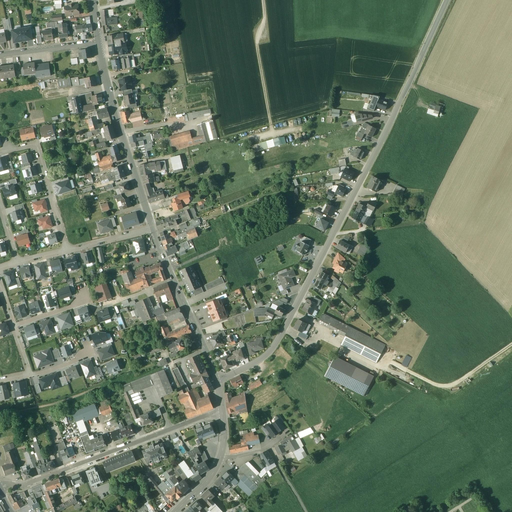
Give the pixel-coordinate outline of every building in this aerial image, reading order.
[(74,4),(69,5),(69,7),(65,7),(66,16),(79,15),(78,5),(74,6),(74,4)] [(109,16),(101,17),(102,26),(110,25),(109,19),(109,16)] [(82,26),(77,27),(77,25),(75,26),(75,27),(72,27),(74,36),(76,35),(76,34),(83,33),(82,26)] [(91,25),(82,26),(83,33),(86,33),(92,32),(91,25)] [(23,42),(32,40),(30,28),(21,30),(23,42)] [(15,43),(23,42),(21,30),(12,31),(15,43)] [(52,30),(43,32),(44,41),(53,40),(52,30)] [(59,31),(58,31),(59,39),(68,38),(67,30),(59,31)] [(107,36),(109,45),(116,44),(119,44),(120,49),(126,48),(127,48),(126,44),(129,43),(128,35),(127,36),(125,36),(125,35),(125,34),(123,34),(107,36)] [(116,44),(109,45),(110,55),(117,54),(117,51),(116,44)] [(119,51),(117,51),(117,54),(119,54),(119,56),(123,56),(127,55),(126,48),(120,49),(118,49),(119,51)] [(90,49),(82,50),(82,52),(83,59),(91,58),(90,49)] [(130,58),(120,60),(122,69),(131,68),(130,61),(130,58)] [(111,61),(113,71),(122,69),(120,60),(111,61)] [(35,63),(30,64),(23,65),(24,68),(25,75),(25,76),(36,75),(36,78),(51,76),(49,61),(45,62),(35,63)] [(13,66),(7,67),(7,68),(5,68),(6,77),(11,76),(11,78),(15,77),(14,70),(14,66),(13,66)] [(94,77),(85,79),(87,88),(96,87),(94,77)] [(70,86),(69,78),(58,80),(59,88),(70,86)] [(78,78),(70,79),(71,87),(79,86),(78,78)] [(130,79),(128,79),(122,80),(119,81),(120,85),(120,88),(121,88),(121,91),(132,89),(132,86),(131,82),(131,83),(130,79)] [(101,95),(92,97),(94,106),(103,104),(101,95)] [(133,95),(124,97),(126,106),(130,105),(135,104),(133,95)] [(380,97),(374,96),(372,99),(370,105),(375,107),(377,99),(379,100),(380,97)] [(79,99),(72,101),(75,115),(83,113),(82,108),(79,99)] [(379,100),(377,99),(375,107),(385,111),(388,103),(379,100)] [(439,107),(430,104),(428,114),(436,116),(439,107)] [(107,109),(97,111),(98,115),(99,119),(109,117),(107,109)] [(129,111),(120,113),(122,124),(135,122),(134,116),(130,117),(129,111)] [(371,117),(355,114),(354,117),(356,123),(372,119),(371,117)] [(95,117),(88,119),(91,132),(99,129),(98,125),(95,117)] [(206,121),(201,123),(201,125),(198,126),(201,137),(193,139),(194,145),(218,138),(212,118),(209,119),(210,122),(207,123),(206,121)] [(112,125),(104,128),(106,134),(114,132),(112,125)] [(375,130),(368,126),(366,130),(364,135),(371,138),(375,130)] [(51,127),(41,129),(43,136),(49,134),(53,133),(51,127)] [(32,129),(22,131),(23,134),(21,134),(22,138),(25,137),(25,139),(32,138),(31,136),(34,135),(32,129)] [(190,131),(170,137),(174,150),(194,145),(190,131)] [(106,134),(104,135),(105,138),(106,137),(108,141),(116,139),(114,132),(106,134)] [(139,135),(136,136),(138,143),(144,141),(147,151),(152,150),(152,146),(151,140),(150,136),(140,138),(139,135)] [(136,136),(129,137),(130,144),(138,143),(136,136)] [(279,145),(286,143),(284,136),(277,138),(279,145)] [(273,139),(259,143),(261,150),(275,146),(273,139)] [(144,143),(143,143),(144,146),(139,147),(139,149),(141,149),(142,152),(143,154),(144,154),(144,155),(145,157),(145,159),(148,158),(147,151),(144,143)] [(117,146),(109,148),(111,155),(119,153),(117,146)] [(364,153),(357,149),(357,150),(353,157),(360,161),(364,153)] [(108,156),(102,158),(100,152),(95,154),(99,165),(100,167),(108,165),(110,164),(108,156)] [(31,153),(22,156),(23,157),(22,157),(22,160),(23,160),(25,164),(29,163),(33,162),(31,153)] [(119,153),(111,155),(114,163),(121,160),(119,153)] [(179,156),(170,159),(173,170),(182,168),(179,156)] [(5,158),(0,159),(0,172),(9,170),(7,163),(5,158)] [(155,163),(148,164),(150,171),(156,170),(155,163)] [(148,164),(139,166),(141,177),(142,177),(150,175),(150,171),(148,164)] [(108,165),(100,167),(100,168),(92,170),(93,174),(102,172),(102,171),(105,170),(109,168),(108,165)] [(121,166),(114,168),(115,172),(116,176),(124,173),(124,172),(125,171),(123,166),(121,166)] [(35,167),(31,169),(26,170),(29,178),(37,175),(35,167)] [(344,171),(341,177),(350,182),(354,174),(347,170),(345,169),(344,171)] [(150,175),(142,177),(144,185),(147,184),(155,183),(154,174),(150,175)] [(381,181),(373,177),(367,188),(376,193),(380,185),(379,185),(381,181)] [(56,185),(59,194),(72,190),(69,181),(61,183),(56,185)] [(127,183),(119,186),(120,189),(121,194),(130,191),(127,183)] [(33,194),(42,192),(40,184),(36,185),(31,186),(33,194)] [(155,194),(151,195),(147,184),(144,185),(149,203),(157,201),(155,194)] [(10,186),(3,188),(5,197),(9,196),(13,195),(16,194),(14,185),(10,186)] [(343,189),(338,186),(335,194),(342,197),(345,190),(343,189)] [(402,189),(397,187),(392,197),(398,197),(402,189)] [(161,192),(155,194),(157,201),(164,198),(162,193),(161,192)] [(176,198),(173,199),(175,203),(172,204),(172,205),(171,206),(172,208),(173,207),(175,211),(183,209),(180,200),(179,197),(178,198),(176,198)] [(123,200),(121,201),(123,206),(124,209),(131,207),(129,198),(123,200)] [(166,202),(161,203),(163,208),(171,206),(172,205),(172,204),(175,203),(173,199),(166,202)] [(38,203),(33,204),(35,212),(42,210),(43,212),(47,211),(44,201),(38,203)] [(376,205),(370,201),(367,208),(373,211),(376,205)] [(23,204),(14,206),(16,212),(22,210),(25,210),(23,204)] [(367,208),(359,204),(355,211),(363,215),(367,208)] [(335,209),(328,205),(323,213),(324,214),(330,217),(335,209)] [(16,212),(10,214),(13,222),(24,219),(22,210),(16,212)] [(363,215),(355,211),(352,218),(354,219),(353,221),(354,222),(355,223),(356,223),(357,221),(360,222),(363,215)] [(136,213),(122,217),(125,229),(139,224),(136,213)] [(176,216),(163,220),(165,228),(174,225),(177,226),(177,225),(175,220),(179,219),(178,216),(176,216)] [(43,230),(52,227),(49,217),(43,219),(39,220),(40,224),(41,224),(43,230)] [(197,219),(190,222),(191,226),(187,228),(186,224),(179,226),(181,230),(178,231),(179,235),(181,234),(189,231),(194,228),(200,226),(197,219)] [(324,221),(321,219),(317,227),(324,231),(328,223),(324,221)] [(163,220),(156,223),(158,230),(165,228),(163,220)] [(110,221),(97,225),(100,235),(113,230),(113,228),(110,221)] [(194,228),(189,231),(181,234),(183,238),(187,237),(196,233),(194,228)] [(55,234),(47,236),(50,245),(58,243),(55,234)] [(168,234),(160,238),(162,242),(170,239),(168,234)] [(28,235),(17,238),(19,246),(30,243),(28,235)] [(306,238),(303,243),(309,246),(311,240),(306,238)] [(133,242),(134,247),(136,247),(137,253),(136,254),(144,252),(145,252),(142,239),(133,242)] [(170,239),(162,242),(164,247),(169,245),(170,245),(170,246),(172,245),(170,239)] [(349,246),(345,244),(345,243),(340,241),(337,247),(346,252),(349,246)] [(309,246),(303,243),(301,242),(299,245),(297,244),(296,247),(298,247),(296,251),(304,255),(306,252),(308,250),(307,249),(309,246)] [(170,248),(165,250),(167,256),(178,252),(175,246),(170,248)] [(101,247),(96,248),(99,263),(104,262),(101,247)] [(367,251),(360,247),(356,254),(363,257),(365,254),(367,251)] [(91,253),(81,255),(83,265),(93,263),(91,253)] [(338,254),(333,264),(335,265),(337,260),(340,262),(342,257),(338,254)] [(261,260),(263,259),(261,255),(254,259),(257,265),(262,262),(261,260)] [(76,258),(66,260),(69,271),(78,269),(76,258)] [(60,260),(50,262),(51,267),(53,274),(53,275),(63,273),(60,260)] [(340,262),(337,260),(335,265),(333,268),(335,270),(335,271),(339,273),(339,272),(342,273),(346,265),(343,263),(340,262)] [(160,263),(147,269),(144,267),(140,269),(139,272),(136,273),(138,279),(141,278),(145,287),(145,288),(153,285),(151,281),(149,275),(158,272),(162,270),(163,270),(160,263)] [(43,264),(34,266),(38,280),(47,278),(43,264)] [(191,266),(179,271),(184,281),(186,285),(185,285),(188,293),(192,292),(201,288),(200,287),(198,283),(196,277),(195,277),(194,273),(191,266)] [(28,267),(20,269),(22,279),(31,277),(29,269),(28,267)] [(293,270),(278,276),(284,290),(294,286),(291,277),(295,275),(293,270)] [(12,271),(4,274),(8,288),(17,285),(15,279),(12,271)] [(324,273),(322,272),(318,279),(325,283),(326,280),(329,276),(326,274),(324,273)] [(129,273),(122,276),(125,284),(128,283),(132,281),(130,273),(129,273)] [(132,281),(128,283),(130,289),(131,293),(145,287),(141,278),(138,279),(132,281)] [(222,278),(205,286),(207,291),(224,284),(222,278)] [(325,283),(318,279),(314,286),(321,290),(324,285),(325,283)] [(329,282),(326,280),(325,283),(324,285),(329,288),(330,288),(332,285),(328,283),(329,282)] [(338,285),(334,282),(332,285),(330,288),(329,290),(333,291),(335,287),(336,288),(336,287),(337,287),(338,285)] [(106,283),(93,288),(99,303),(110,299),(111,299),(106,283)] [(167,284),(153,288),(157,297),(161,296),(165,294),(170,293),(167,284)] [(70,287),(58,290),(61,299),(72,296),(71,292),(70,287)] [(201,288),(192,292),(195,297),(203,293),(201,288)] [(52,299),(50,294),(43,297),(45,304),(46,308),(47,309),(54,307),(52,299)] [(147,299),(139,302),(143,312),(147,321),(155,317),(151,309),(147,299)] [(284,299),(271,303),(275,306),(276,304),(281,307),(283,303),(286,304),(288,301),(284,299)] [(220,300),(208,304),(207,305),(210,311),(209,312),(208,314),(210,315),(211,314),(214,321),(226,316),(220,300)] [(312,302),(308,300),(303,310),(308,313),(308,311),(312,313),(314,309),(315,310),(317,305),(318,306),(319,304),(313,300),(312,302)] [(38,303),(29,305),(32,315),(41,312),(39,307),(38,303)] [(24,310),(23,306),(15,309),(19,319),(27,316),(24,310)] [(285,310),(278,307),(275,313),(275,314),(282,317),(285,310)] [(87,308),(78,311),(80,316),(81,319),(90,316),(87,308)] [(179,308),(164,314),(166,318),(167,322),(179,317),(183,315),(179,308)] [(268,315),(265,314),(268,310),(269,308),(257,309),(254,310),(254,317),(265,316),(267,317),(268,315)] [(107,309),(97,313),(100,322),(110,319),(111,319),(108,311),(107,309)] [(114,309),(108,311),(111,319),(110,319),(111,320),(117,317),(114,309)] [(275,313),(268,310),(265,314),(268,315),(273,318),(275,314),(275,313)] [(70,314),(57,318),(59,324),(61,330),(74,326),(70,314)] [(385,345),(323,314),(318,323),(345,337),(341,345),(376,363),(385,345)] [(81,319),(80,316),(74,318),(77,325),(82,323),(81,319)] [(50,320),(39,323),(41,329),(44,328),(47,336),(55,333),(53,328),(50,320)] [(306,324),(298,320),(294,329),(300,332),(306,335),(311,326),(306,324)] [(34,325),(24,328),(27,338),(37,335),(35,330),(34,325)] [(188,325),(174,331),(175,331),(175,333),(177,338),(191,333),(188,325)] [(306,335),(300,332),(298,336),(306,340),(308,336),(306,335)] [(99,333),(92,336),(96,345),(97,344),(106,341),(109,340),(106,334),(99,333)] [(167,336),(164,337),(166,343),(167,343),(174,340),(177,338),(175,333),(174,333),(167,336)] [(218,336),(210,339),(214,348),(222,344),(219,338),(218,335),(218,336)] [(232,336),(227,338),(230,346),(236,344),(232,336)] [(185,348),(181,340),(179,341),(175,342),(178,351),(185,348)] [(264,349),(262,341),(256,342),(249,344),(250,348),(248,348),(250,355),(255,354),(254,351),(264,349)] [(175,342),(168,345),(168,346),(171,353),(171,354),(176,352),(178,351),(175,342)] [(70,349),(69,346),(62,348),(65,358),(72,355),(70,349)] [(104,349),(98,351),(101,360),(112,356),(111,351),(113,351),(111,346),(104,349)] [(161,346),(153,349),(155,353),(155,354),(163,351),(163,348),(161,346)] [(58,349),(53,351),(55,360),(61,358),(58,349)] [(236,359),(237,361),(240,360),(244,358),(242,352),(241,349),(233,353),(234,355),(230,357),(232,361),(236,359)] [(41,355),(34,357),(38,368),(54,362),(50,350),(40,353),(41,355)] [(209,377),(198,355),(188,360),(189,363),(188,364),(190,365),(192,369),(192,371),(193,374),(190,375),(194,384),(199,381),(202,386),(210,382),(207,377),(209,377)] [(226,356),(220,359),(225,370),(234,366),(232,361),(230,357),(229,356),(229,355),(226,356)] [(371,378),(333,359),(325,376),(362,395),(371,378)] [(91,361),(82,365),(86,376),(91,374),(92,376),(96,375),(93,368),(91,361)] [(117,361),(106,365),(109,374),(120,370),(117,361)] [(76,367),(67,371),(68,375),(69,378),(79,375),(76,367)] [(185,384),(177,368),(172,371),(180,388),(181,387),(184,394),(189,392),(185,383),(185,384)] [(163,370),(151,375),(155,385),(161,398),(173,392),(163,370)] [(57,374),(39,381),(40,383),(43,389),(51,386),(53,390),(61,387),(58,379),(57,374)] [(151,375),(130,383),(134,393),(155,385),(151,375)] [(239,375),(231,379),(235,387),(243,383),(239,375)] [(65,376),(58,379),(61,387),(68,384),(67,382),(65,376)] [(259,380),(248,386),(251,391),(262,385),(259,380)] [(25,382),(14,384),(15,391),(16,397),(28,395),(25,382)] [(202,386),(205,394),(206,394),(206,395),(209,394),(209,392),(213,390),(210,382),(202,386)] [(136,410),(126,385),(122,386),(131,411),(136,410)] [(455,387),(446,394),(449,397),(458,391),(455,387)] [(198,403),(192,390),(189,392),(184,394),(187,401),(190,408),(194,416),(202,413),(197,403),(198,403)] [(180,396),(178,397),(181,404),(187,401),(184,394),(180,396)] [(231,401),(226,403),(228,414),(239,410),(247,408),(246,404),(245,396),(244,397),(231,401)] [(198,403),(197,403),(202,413),(213,409),(209,399),(198,403)] [(95,404),(72,413),(76,422),(83,420),(98,414),(95,404)] [(109,404),(99,408),(102,417),(113,412),(109,404)] [(190,408),(184,411),(188,419),(194,416),(190,408)] [(159,409),(151,412),(152,415),(153,417),(153,418),(161,415),(159,409)] [(136,410),(131,411),(135,420),(140,418),(139,417),(136,410)] [(150,413),(141,416),(142,421),(140,422),(141,426),(149,423),(149,424),(150,425),(151,425),(152,425),(152,424),(153,424),(153,423),(153,422),(151,417),(153,417),(152,415),(150,415),(150,413)] [(284,423),(279,415),(276,418),(278,420),(281,425),(284,423)] [(83,420),(76,422),(78,429),(85,427),(83,420)] [(281,425),(278,420),(272,424),(278,433),(284,428),(281,425)] [(122,421),(117,423),(118,425),(118,427),(119,430),(125,428),(122,421)] [(211,424),(195,430),(200,441),(215,435),(211,424)] [(266,428),(266,429),(269,434),(272,437),(278,433),(272,424),(266,428)] [(125,428),(119,430),(123,438),(134,434),(131,425),(125,428)] [(264,426),(261,428),(266,436),(269,434),(266,429),(266,428),(264,426)] [(300,439),(313,433),(310,428),(301,432),(301,431),(291,435),(293,439),(294,440),(299,437),(300,439)] [(116,431),(111,433),(114,441),(123,438),(119,430),(116,431)] [(97,434),(89,437),(88,434),(80,437),(86,453),(94,450),(94,448),(100,446),(101,448),(106,446),(102,436),(98,437),(97,434)] [(324,439),(321,434),(314,439),(317,444),(324,439)] [(254,436),(246,438),(248,446),(260,443),(258,435),(254,436)] [(246,438),(240,439),(241,444),(229,447),(230,454),(249,450),(248,446),(246,438)] [(326,447),(327,449),(339,440),(338,438),(326,447)] [(294,440),(293,439),(287,443),(289,446),(293,452),(299,449),(294,440)] [(64,443),(55,447),(57,451),(58,452),(66,449),(64,443)] [(9,444),(3,447),(5,453),(11,450),(9,444)] [(153,445),(149,447),(150,448),(143,451),(147,464),(152,462),(153,463),(156,462),(156,461),(157,460),(158,461),(161,460),(161,459),(167,457),(162,444),(154,447),(153,445)] [(281,444),(275,448),(279,455),(281,454),(285,452),(284,449),(282,446),(281,444)] [(198,448),(188,453),(192,459),(196,457),(198,456),(201,454),(198,448)] [(66,449),(58,452),(61,461),(70,457),(67,449),(66,449)] [(299,449),(293,452),(296,458),(302,455),(299,449)] [(11,450),(5,453),(8,461),(9,463),(9,464),(9,465),(13,463),(16,462),(11,450)] [(271,458),(267,451),(262,453),(261,454),(265,462),(271,458)] [(131,452),(103,463),(107,473),(111,471),(110,470),(117,467),(117,468),(125,465),(125,464),(131,462),(131,463),(135,461),(131,452)] [(42,455),(41,453),(37,454),(39,460),(38,461),(40,466),(45,464),(43,458),(42,455)] [(271,458),(265,462),(268,466),(274,463),(271,458)] [(45,464),(48,471),(55,469),(52,461),(47,463),(45,464)] [(184,461),(178,464),(188,479),(189,479),(189,478),(193,484),(202,478),(198,472),(199,472),(196,467),(191,470),(184,461)] [(199,465),(196,467),(199,472),(201,474),(209,469),(205,462),(204,462),(199,465)] [(9,464),(1,467),(5,476),(5,475),(15,472),(16,472),(13,463),(9,465),(9,464)] [(40,466),(37,467),(40,475),(48,471),(45,464),(40,466)] [(184,473),(178,464),(174,466),(181,475),(184,473)] [(246,464),(233,476),(235,478),(239,482),(237,484),(249,497),(264,482),(246,464)] [(86,472),(92,486),(94,486),(95,488),(98,487),(97,484),(104,482),(100,476),(99,477),(97,471),(95,468),(86,472)] [(170,468),(166,471),(171,478),(173,476),(175,475),(170,468)] [(28,471),(23,473),(25,480),(33,477),(31,470),(30,470),(28,471)] [(171,478),(166,471),(162,473),(168,480),(169,479),(171,478)] [(233,476),(227,471),(221,477),(228,485),(231,482),(235,478),(233,476)] [(80,473),(71,477),(74,485),(83,482),(80,473)] [(171,478),(169,479),(175,486),(176,487),(180,484),(173,476),(171,478)] [(172,502),(166,495),(158,486),(150,477),(148,479),(153,484),(169,504),(172,502)] [(221,477),(218,480),(217,480),(214,483),(222,491),(228,485),(221,477)] [(235,478),(231,482),(235,486),(237,484),(239,482),(235,478)] [(59,479),(45,484),(48,491),(45,493),(46,495),(46,497),(52,495),(67,489),(63,480),(60,481),(59,479)] [(175,486),(169,479),(168,480),(167,481),(172,487),(173,487),(174,488),(175,486)] [(180,484),(176,487),(183,495),(191,487),(186,481),(184,480),(180,484)] [(171,490),(163,482),(158,486),(166,495),(171,490)] [(40,486),(31,489),(35,498),(35,499),(46,495),(45,493),(44,491),(42,491),(40,486)] [(171,490),(166,495),(172,502),(175,498),(177,500),(183,495),(176,487),(175,486),(174,488),(171,490)] [(30,496),(25,499),(26,500),(29,507),(32,505),(33,506),(38,504),(35,499),(35,498),(31,489),(28,490),(30,496)] [(28,490),(21,493),(24,499),(25,499),(30,496),(28,490)] [(214,496),(208,490),(201,497),(207,503),(211,500),(214,496)] [(13,494),(7,496),(11,504),(17,501),(13,494)] [(52,495),(46,497),(48,502),(51,508),(52,510),(57,508),(52,495)] [(57,508),(52,510),(52,511),(58,511),(59,511),(74,503),(77,501),(75,497),(57,508)] [(21,500),(17,501),(11,504),(13,507),(15,510),(24,506),(21,500)] [(203,507),(197,501),(190,507),(194,511),(197,511),(198,511),(203,507)] [(158,511),(152,502),(149,503),(150,506),(153,511),(156,511),(157,511),(158,511)] [(222,511),(214,503),(214,504),(211,507),(208,509),(211,511),(222,511)]
